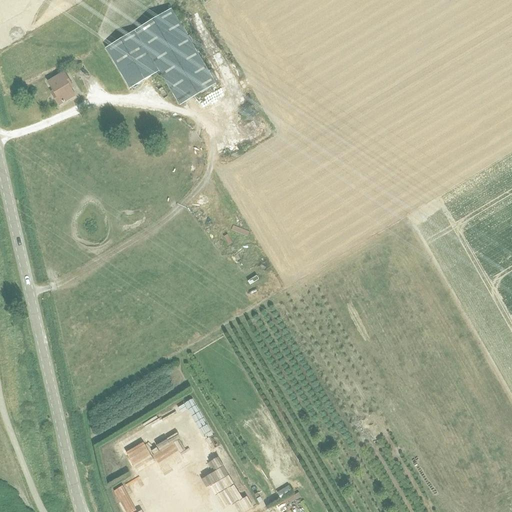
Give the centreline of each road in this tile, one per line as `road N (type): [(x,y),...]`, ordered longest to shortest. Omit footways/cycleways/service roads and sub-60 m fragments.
road 1 (tertiary): [(81,511),(0,161)]
road 2 (unclassified): [(43,511),(0,393)]
